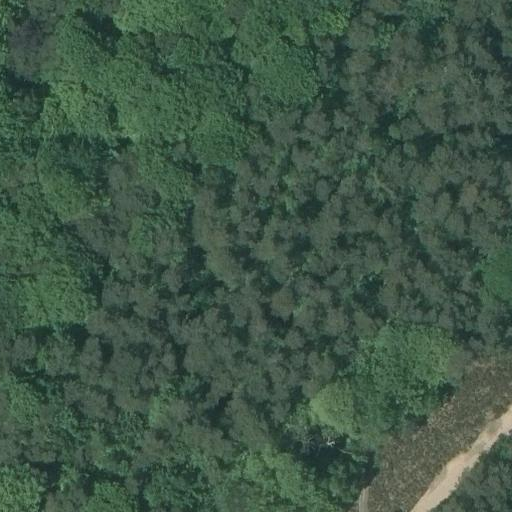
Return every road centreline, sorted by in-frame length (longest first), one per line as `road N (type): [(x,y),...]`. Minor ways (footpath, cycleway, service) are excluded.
road 1 (track): [(357,511),(357,474),(511,283)]
road 2 (track): [(511,428),(422,511)]
